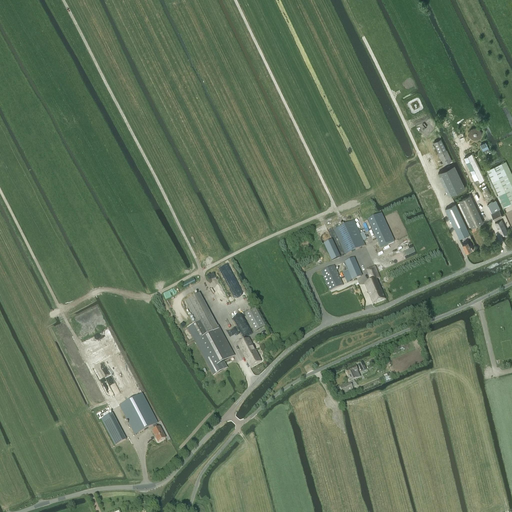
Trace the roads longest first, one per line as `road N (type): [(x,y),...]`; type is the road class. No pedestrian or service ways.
road 1 (track): [(0,187),(113,399),(0,452)]
road 2 (track): [(221,328),(198,262),(63,0)]
road 3 (unclassified): [(228,413),(308,334),(511,251)]
road 4 (track): [(235,0),(339,216),(331,228),(344,258),(356,254),(362,283)]
road 5 (residential): [(511,283),(300,379),(240,425)]
road 6 (track): [(267,237),(146,297),(212,413),(224,418)]
road 7 (unclassified): [(22,511),(90,491),(156,485),(228,413)]
road 8 (track): [(444,214),(345,0)]
